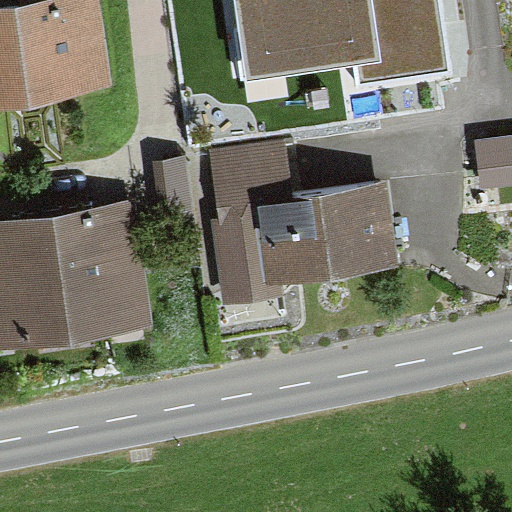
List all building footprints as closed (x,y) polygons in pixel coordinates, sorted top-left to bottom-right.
[(91,0),(0,0),(0,75),(99,64),(91,0)] [(238,0),(247,63),(361,47),(364,72),(449,60),(440,0),(238,0)] [(511,130),(477,135),(483,184),(511,180),(511,130)] [(282,142),(203,155),(223,275),(390,247),(376,170),(289,185),(282,142)] [(122,202),(0,217),(0,329),(136,312),(122,202)]
